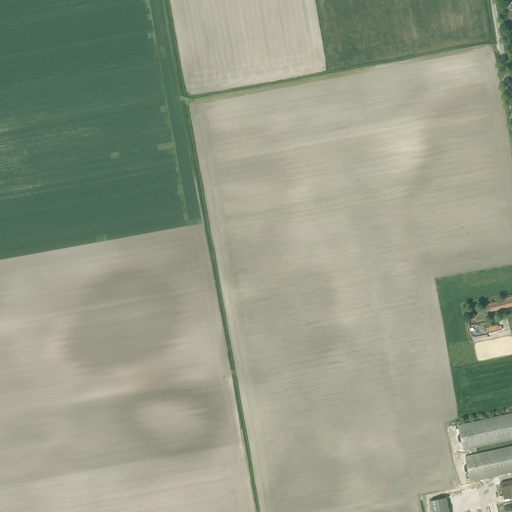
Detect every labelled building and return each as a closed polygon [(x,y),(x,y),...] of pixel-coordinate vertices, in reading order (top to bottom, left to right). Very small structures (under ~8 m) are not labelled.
[(488,304),(490,310),(490,312),(504,308),(505,308),(511,305),(511,296),(502,299),(502,301),(497,303),(497,302),(488,304)] [(499,331),(498,325),(486,328),(487,333),(499,331)] [(511,413),(458,425),(463,450),(511,439),(511,413)] [(511,445),(465,456),(470,481),(511,471),(511,445)] [(511,497),(511,480),(500,483),(504,499),(511,497)] [(431,511),(449,511),(446,497),(430,501),(431,511)]
